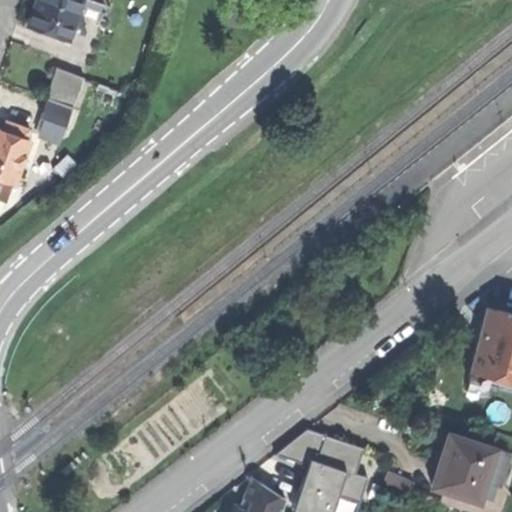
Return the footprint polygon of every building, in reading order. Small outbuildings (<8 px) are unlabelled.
[(71,0),(29,0),(20,26),(58,39),(64,22),(68,9),(71,0)] [(95,3),(87,0),(71,0),(68,9),(90,17),(95,3)] [(70,59),(68,65),(61,83),(72,87),(81,63),(70,59)] [(47,100),(65,107),(72,87),(61,83),(68,65),(61,63),(47,100)] [(52,141),(65,107),(47,100),(40,98),(32,118),(36,119),(31,133),(52,141)] [(0,183),(4,184),(21,139),(16,137),(19,129),(0,121),(0,183)] [(511,310),(482,302),(462,374),(511,388),(511,310)] [(424,408),(441,413),(444,403),(426,398),(424,408)] [(441,413),(459,418),(463,405),(445,400),(444,403),(441,413)] [(304,427),(273,451),(305,462),(298,483),(290,505),(311,511),(328,511),(334,491),(356,497),(363,474),(351,470),(358,445),(304,427)] [(446,431),(442,444),(448,445),(452,432),(446,431)] [(438,459),(430,484),(478,498),(485,478),(495,445),(452,432),(448,445),(442,444),(438,459)] [(509,450),(495,445),(485,478),(499,482),(509,450)] [(390,467),(384,477),(407,490),(413,480),(390,467)] [(251,478),(238,509),(246,511),(279,511),(284,499),(251,478)]
